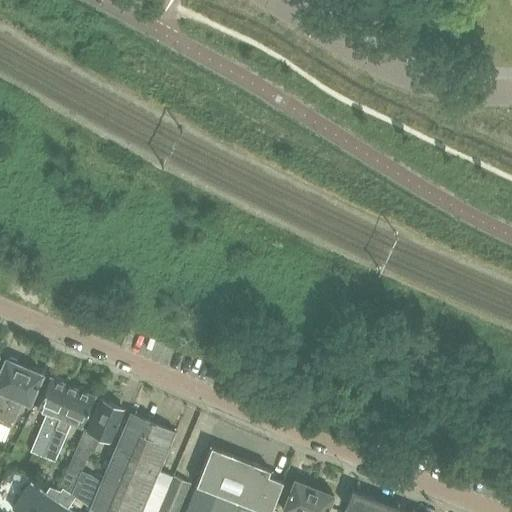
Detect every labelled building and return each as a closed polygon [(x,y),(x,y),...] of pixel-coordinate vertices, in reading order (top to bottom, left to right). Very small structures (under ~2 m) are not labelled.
[(0,396),(0,420),(24,365),(5,357),(0,369),(0,389),(2,391),(0,396)] [(42,373),(24,365),(0,420),(9,424),(20,398),(30,402),(42,373)] [(30,449),(42,454),(72,385),(50,376),(38,406),(47,410),(30,449)] [(55,460),(60,448),(72,420),(82,425),(95,395),(72,385),(42,454),(55,460)] [(60,484),(75,495),(91,506),(98,489),(76,480),(89,449),(93,450),(100,435),(110,438),(124,407),(101,398),(88,430),(84,428),(60,484)] [(77,511),(68,505),(75,495),(60,484),(58,488),(49,484),(44,491),(31,482),(12,507),(19,511),(158,511),(174,474),(160,468),(176,430),(132,411),(98,489),(91,506),(88,511),(77,511)] [(270,511),(283,479),(268,473),(270,467),(211,444),(185,511),(270,511)] [(7,469),(3,479),(11,482),(15,472),(7,469)] [(177,511),(190,481),(174,474),(158,511),(177,511)] [(304,511),(314,486),(307,483),(305,480),(301,478),(298,479),(294,478),(283,509),(290,511),(304,511)] [(323,489),(314,486),(304,511),(326,511),(334,493),(331,492),(329,489),(326,488),(323,489)] [(414,511),(395,504),(353,489),(343,511),(414,511)]
